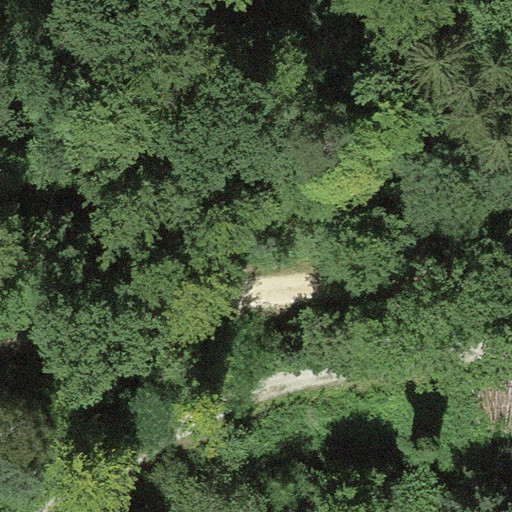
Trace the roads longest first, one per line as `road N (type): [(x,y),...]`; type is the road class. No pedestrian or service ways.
road 1 (track): [(511,282),(432,284),(0,337)]
road 2 (track): [(511,354),(275,388),(107,478),(62,511)]
